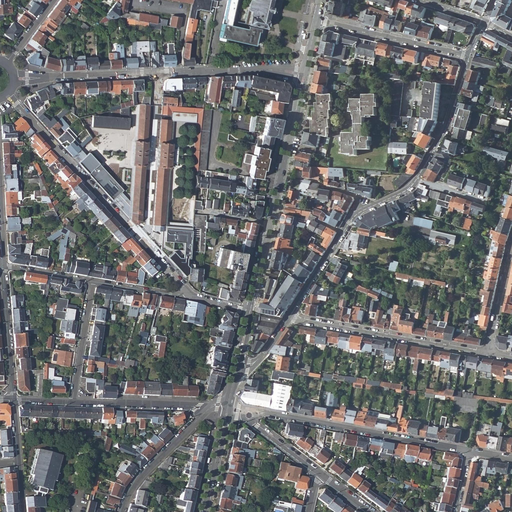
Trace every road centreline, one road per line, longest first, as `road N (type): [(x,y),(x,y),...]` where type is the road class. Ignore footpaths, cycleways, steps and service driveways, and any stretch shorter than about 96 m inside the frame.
road 1 (residential): [(468,56),(447,127),(416,180),(354,214),(290,318)]
road 2 (primary): [(304,74),(249,312)]
road 3 (residential): [(249,415),(470,451)]
road 4 (residential): [(290,318),(488,353)]
road 5 (residential): [(6,94),(138,239)]
road 6 (residential): [(468,56),(317,19)]
road 7 (residential): [(156,73),(304,74)]
road 8 (residential): [(14,78),(156,73)]
road 9 (residential): [(3,265),(13,400)]
road 10 (residential): [(206,410),(72,402)]
road 11 (residential): [(121,511),(139,477),(206,410)]
road 12 (residential): [(72,402),(91,282)]
